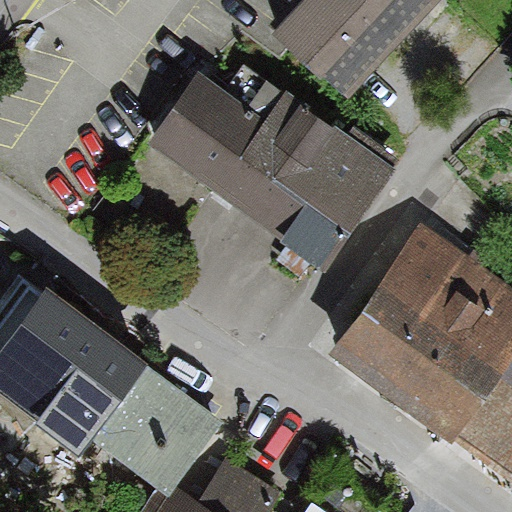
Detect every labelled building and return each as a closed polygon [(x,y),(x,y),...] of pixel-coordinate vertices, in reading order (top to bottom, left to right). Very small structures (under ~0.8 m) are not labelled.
[(320,0),(275,50),(343,112),(445,0),(320,0)] [(144,151),(328,279),(399,177),(274,90),(254,119),(195,78),(144,151)] [(511,368),(511,299),(421,233),(329,367),(451,452),(457,444),(503,381),(511,368)] [(0,386),(0,401),(82,462),(94,445),(159,492),(172,501),(226,427),(60,306),(0,386)] [(511,387),(503,381),(457,444),(511,481),(511,387)] [(272,511),(278,504),(225,468),(194,511),(188,511),(172,501),(159,492),(144,511),(272,511)]
